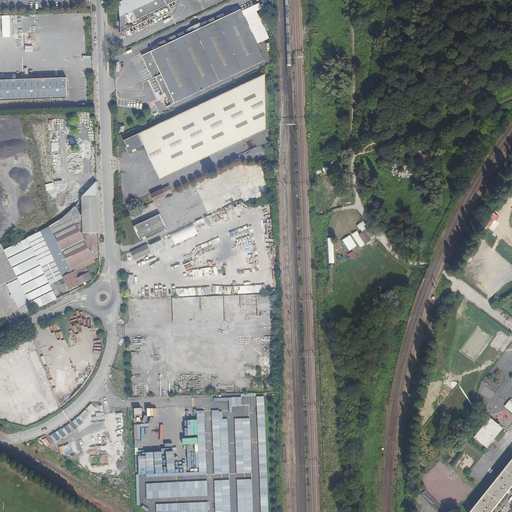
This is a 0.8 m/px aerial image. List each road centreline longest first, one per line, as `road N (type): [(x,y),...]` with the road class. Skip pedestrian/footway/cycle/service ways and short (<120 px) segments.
road 1 (unclassified): [(100,0),(109,265)]
road 2 (primary): [(14,511),(47,458),(97,309)]
road 3 (track): [(352,155),(358,204),(390,246),(455,284)]
road 4 (track): [(511,88),(352,155)]
road 5 (track): [(351,0),(352,155)]
